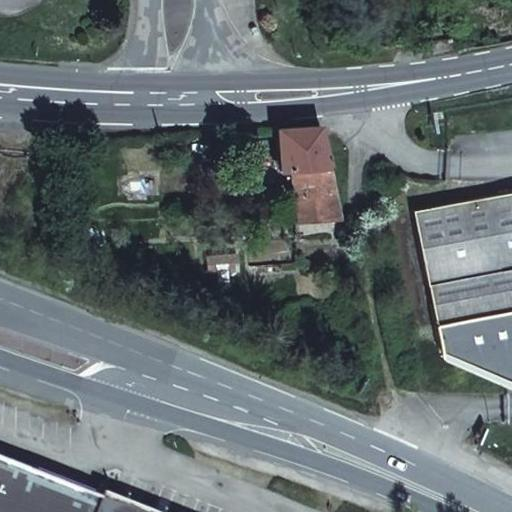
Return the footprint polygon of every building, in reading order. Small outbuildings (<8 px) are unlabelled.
[(318,124),(275,128),(277,169),(288,168),(328,166),(318,124)] [(328,166),(288,168),(293,219),(337,216),(328,166)] [(511,191),(412,209),(440,353),(511,386),(511,191)] [(0,511),(92,511),(98,500),(0,462),(0,511)] [(98,500),(92,511),(146,511),(100,494),(98,500)]
